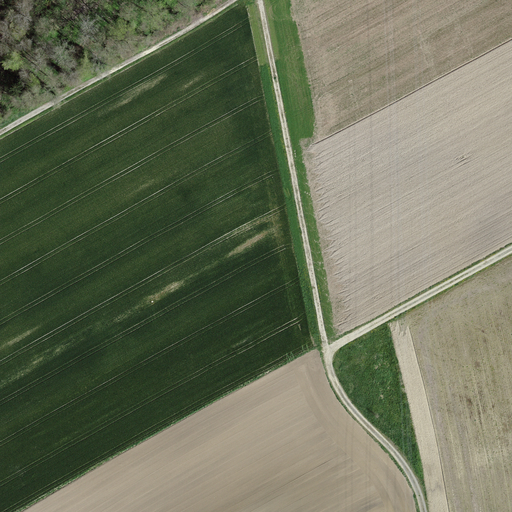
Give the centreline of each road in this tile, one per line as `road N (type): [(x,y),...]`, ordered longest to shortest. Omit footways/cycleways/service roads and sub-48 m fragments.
road 1 (track): [(260,0),(331,374),(400,459),(424,511)]
road 2 (track): [(0,133),(233,0)]
road 3 (track): [(511,249),(326,351)]
